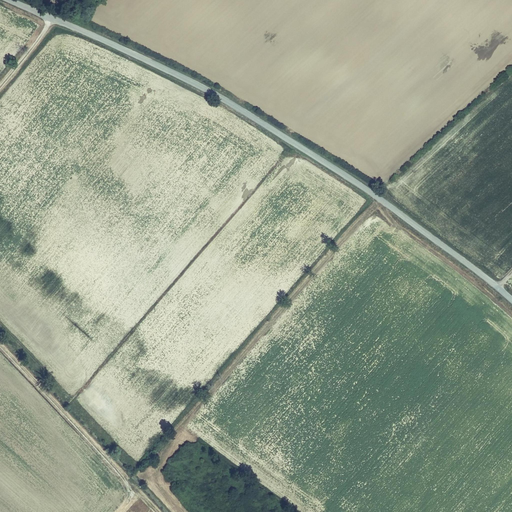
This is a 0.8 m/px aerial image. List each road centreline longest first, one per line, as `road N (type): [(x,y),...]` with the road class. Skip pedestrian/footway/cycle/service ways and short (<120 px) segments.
road 1 (tertiary): [(511,299),(375,195),(241,109),(11,0)]
road 2 (track): [(117,511),(124,486),(118,474),(0,346)]
